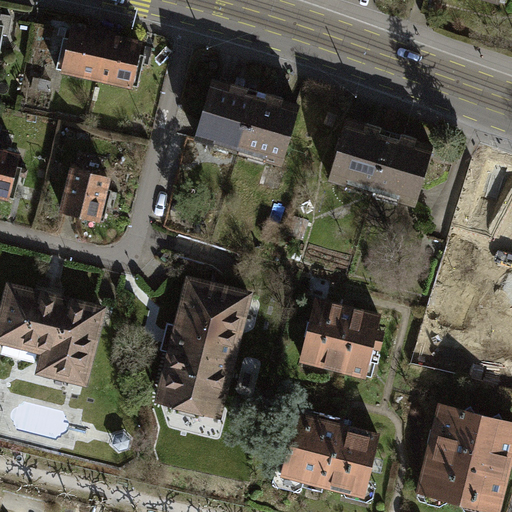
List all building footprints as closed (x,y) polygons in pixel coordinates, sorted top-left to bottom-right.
[(55,68),(96,77),(106,35),(71,27),(69,37),(56,34),(54,44),(60,45),(55,68)] [(142,43),(106,35),(96,77),(136,86),(143,56),(139,55),(142,43)] [(197,138),(239,151),(258,91),(230,82),(229,85),(215,81),(197,138)] [(283,98),(258,91),(239,151),(281,164),(299,106),(283,101),(283,98)] [(329,177),(371,190),(390,131),(365,123),(364,125),(347,119),(329,177)] [(416,139),(390,131),(371,190),(415,203),(433,146),(416,141),(416,139)] [(17,155),(0,150),(0,194),(13,198),(22,166),(15,164),(17,155)] [(73,168),(62,211),(103,221),(110,189),(104,188),(107,176),(73,168)] [(489,221),(501,180),(482,175),(471,216),(476,217),(489,221)] [(476,217),(461,269),(465,271),(462,280),(480,284),(483,275),(511,283),(511,220),(497,216),(496,223),(489,221),(476,217)] [(248,293),(188,279),(158,400),(218,414),(248,293)] [(36,348),(44,351),(39,369),(82,381),(102,309),(10,284),(0,319),(0,338),(3,340),(1,349),(4,354),(28,361),(34,357),(36,348)] [(380,316),(316,300),(301,360),(365,376),(373,345),(380,346),(383,331),(376,329),(380,316)] [(463,410),(439,403),(432,429),(440,431),(431,465),(424,463),(418,484),(427,486),(430,494),(441,497),(444,502),(450,499),(458,500),(462,506),(468,504),(477,506),(479,504),(494,508),(500,486),(503,487),(508,466),(505,466),(507,458),(511,459),(511,454),(511,421),(504,420),(498,413),(491,417),(475,412),(470,406),(463,410)] [(316,419),(295,414),(282,472),(304,477),(302,485),(321,490),(323,482),(363,491),(377,433),(339,424),(340,417),(318,412),(316,419)] [(124,433),(116,435),(114,443),(119,449),(128,447),(131,439),(124,433)]
